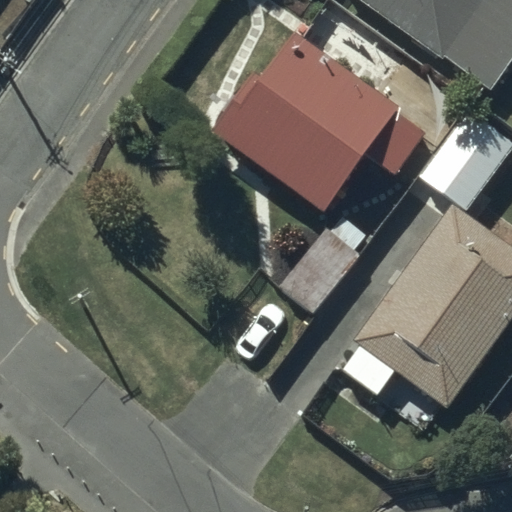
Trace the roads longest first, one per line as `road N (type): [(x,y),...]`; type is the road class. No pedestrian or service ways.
road 1 (residential): [(216,511),(0,328)]
road 2 (residential): [(0,160),(116,0)]
